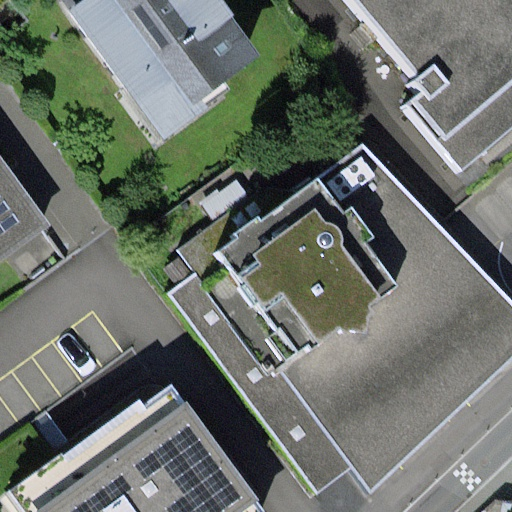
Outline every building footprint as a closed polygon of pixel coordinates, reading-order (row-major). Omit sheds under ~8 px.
[(61,0),(127,90),(133,85),(151,110),(172,94),(180,105),(242,60),(198,0),(61,0)] [(454,175),(511,126),(511,0),(344,0),(421,91),(399,109),(454,175)] [(177,253),(191,275),(166,295),(306,486),(340,457),(366,497),(511,358),(511,309),(504,301),(359,147),(295,192),(279,190),(260,187),(177,253)] [(0,256),(40,226),(33,216),(8,183),(0,172),(0,256)] [(60,472),(35,491),(49,510),(46,511),(249,511),(206,453),(164,395),(134,416),(130,410),(55,465),(60,472)]
